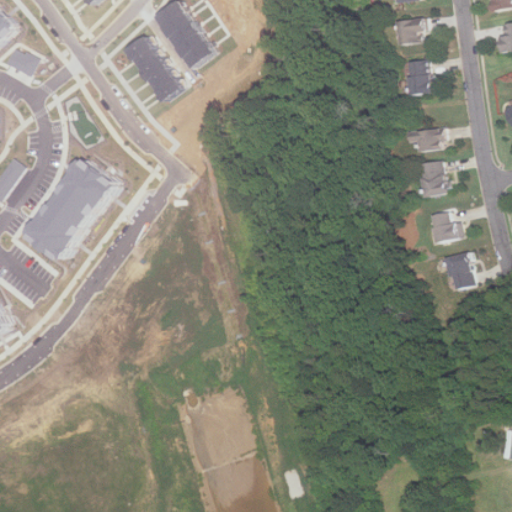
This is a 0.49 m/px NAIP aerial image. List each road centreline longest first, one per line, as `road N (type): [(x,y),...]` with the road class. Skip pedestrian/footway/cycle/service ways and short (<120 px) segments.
road 1 (residential): [(463,0),(510,268)]
road 2 (residential): [(0,382),(70,315),(169,171)]
road 3 (residential): [(169,171),(38,0)]
road 4 (residential): [(0,229),(48,159),(43,117),(0,83)]
road 5 (residential): [(32,101),(81,64),(139,0)]
